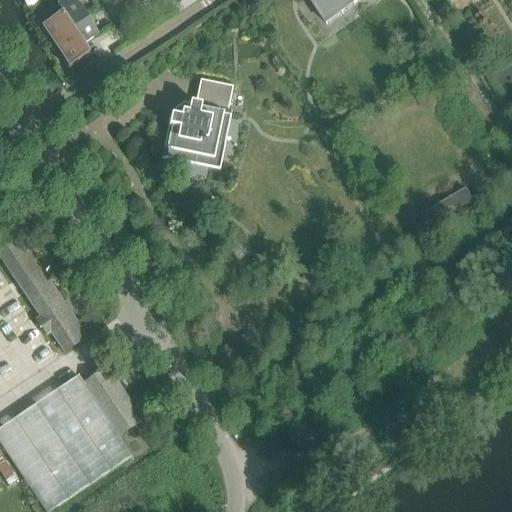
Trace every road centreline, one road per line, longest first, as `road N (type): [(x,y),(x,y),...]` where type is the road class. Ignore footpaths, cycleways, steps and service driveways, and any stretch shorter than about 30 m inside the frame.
road 1 (unclassified): [(234,511),(226,454),(24,126)]
road 2 (residential): [(24,126),(214,0)]
